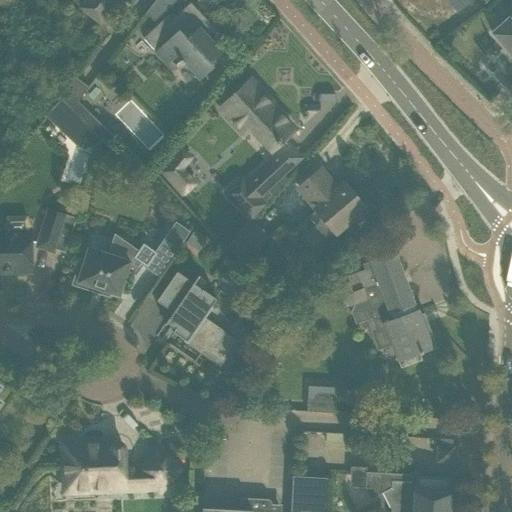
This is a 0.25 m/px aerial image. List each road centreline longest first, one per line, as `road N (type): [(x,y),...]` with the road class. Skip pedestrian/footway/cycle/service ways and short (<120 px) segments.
road 1 (tertiary): [(473,178),(322,0)]
road 2 (residential): [(511,153),(376,0)]
road 3 (residential): [(129,373),(118,337),(90,324),(4,323)]
road 4 (residential): [(4,323),(33,356),(99,391),(129,373)]
road 5 (tertiary): [(504,511),(511,381)]
